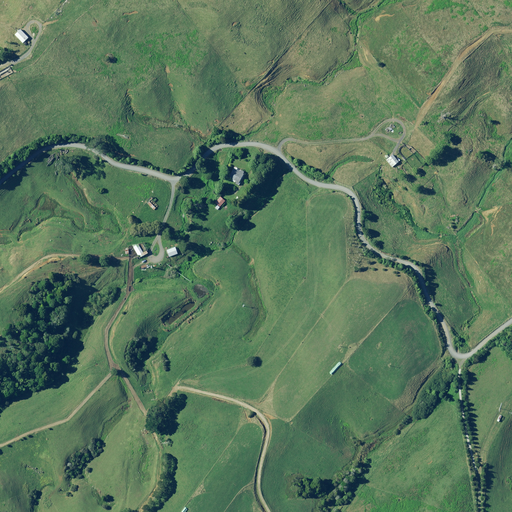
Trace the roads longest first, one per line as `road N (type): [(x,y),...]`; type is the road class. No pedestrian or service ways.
road 1 (unclassified): [(0,182),(44,149),(71,145),(168,177),(185,176),(206,151),(257,144),(350,194),(357,235),(418,271),(448,349),(462,352),(511,317)]
road 2 (track): [(109,361),(103,333),(131,295),(133,259),(46,255),(0,287)]
road 3 (track): [(138,511),(157,483),(149,411),(109,361)]
road 4 (track): [(0,445),(60,420),(109,361)]
